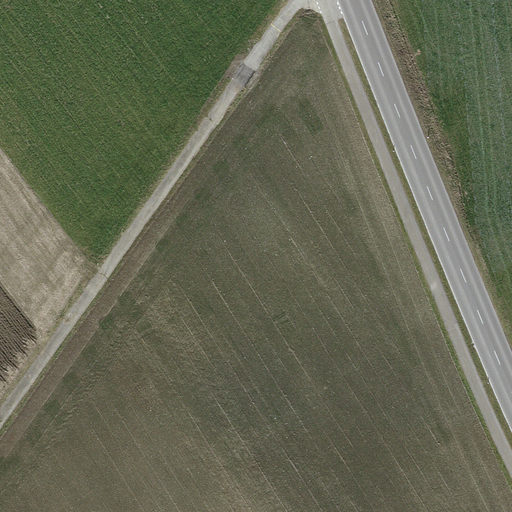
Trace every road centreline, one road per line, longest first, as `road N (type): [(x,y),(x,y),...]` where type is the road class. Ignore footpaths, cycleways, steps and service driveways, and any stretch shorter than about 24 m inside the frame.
road 1 (track): [(0,421),(302,0)]
road 2 (tertiary): [(356,0),(511,373)]
